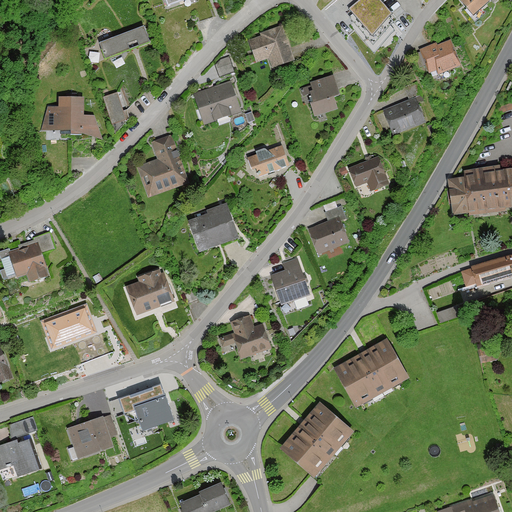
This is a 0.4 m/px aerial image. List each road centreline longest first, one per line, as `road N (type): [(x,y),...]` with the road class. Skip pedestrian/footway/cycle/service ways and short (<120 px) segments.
road 1 (residential): [(0,230),(92,178),(261,0)]
road 2 (residential): [(371,97),(304,205),(179,355)]
road 3 (residential): [(359,304),(428,204),(511,52)]
road 4 (residential): [(179,355),(0,415)]
road 5 (residential): [(511,250),(379,304),(359,304)]
road 6 (residential): [(247,421),(293,382),(359,304)]
road 7 (residential): [(75,511),(215,446)]
road 8 (residential): [(302,0),(363,73),(371,97)]
